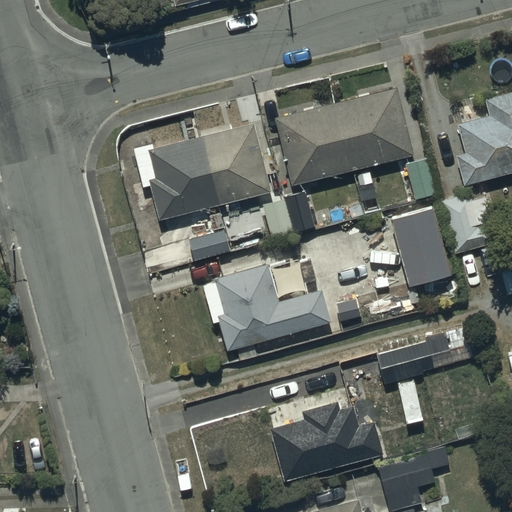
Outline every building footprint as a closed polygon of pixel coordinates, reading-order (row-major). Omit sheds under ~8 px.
[(309,180),(413,153),(396,86),(274,116),(291,184),(309,180)] [(511,89),(484,97),(488,113),(457,121),(464,150),(456,153),(464,183),(511,170),(511,89)] [(133,146),(143,185),(149,183),(158,218),(270,189),(252,120),(148,147),(147,142),(133,146)] [(435,192),(425,156),(404,162),(408,174),(401,176),(405,191),(412,189),(414,198),(435,192)] [(482,187),(439,199),(454,252),(497,240),(482,187)] [(315,223),(304,190),(285,196),(296,229),(315,223)] [(293,230),(283,197),(261,204),(271,237),(293,230)] [(432,206),(390,217),(408,284),(450,272),(432,206)] [(187,237),(193,258),(229,248),(223,227),(187,237)] [(217,317),(226,348),(328,319),(320,289),(277,300),(267,261),(213,276),(215,283),(204,287),(212,318),(217,317)] [(511,266),(499,270),(506,293),(511,290),(511,266)] [(466,326),(375,353),(384,383),(421,371),(424,380),(438,375),(435,366),(474,354),(466,326)] [(376,462),(441,445),(437,429),(380,443),(374,420),(357,424),(347,385),(265,407),(284,478),(364,457),(366,464),(376,462)] [(441,445),(376,462),(389,511),(422,502),(417,484),(433,480),(430,467),(449,463),(444,445),(441,445)] [(362,511),(358,497),(304,511),(362,511)]
